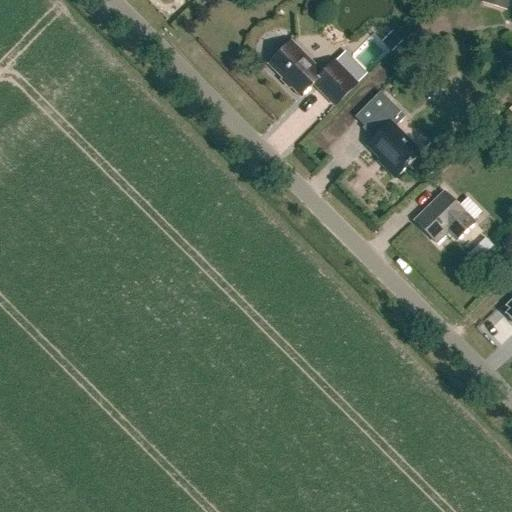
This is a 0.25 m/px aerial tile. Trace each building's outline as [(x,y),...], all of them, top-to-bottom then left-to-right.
[(393,53),(402,44),(395,37),(386,46),(393,53)] [(324,76),(323,75),(291,44),(269,67),(301,99),(314,87),(324,76)] [(314,87),(335,108),(358,86),(335,63),(323,75),(324,76),(314,87)] [(368,149),(397,179),(431,145),(390,104),(363,131),(374,142),(368,149)] [(415,223),(437,246),(448,235),(456,243),(475,225),(445,194),(415,223)]
